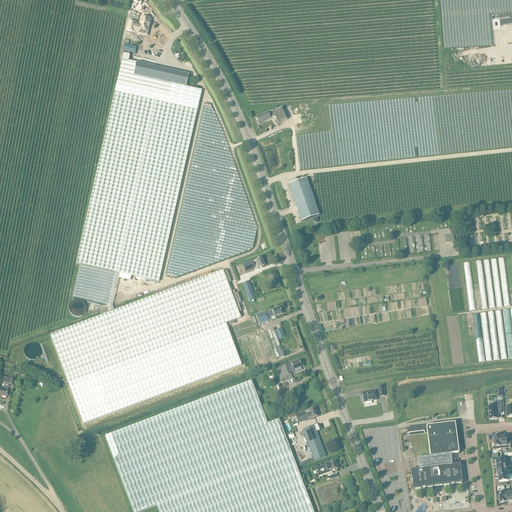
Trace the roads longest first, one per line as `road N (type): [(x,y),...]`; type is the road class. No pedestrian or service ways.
road 1 (tertiary): [(381,511),(250,140),(171,0)]
road 2 (unknown): [(511,149),(263,176)]
